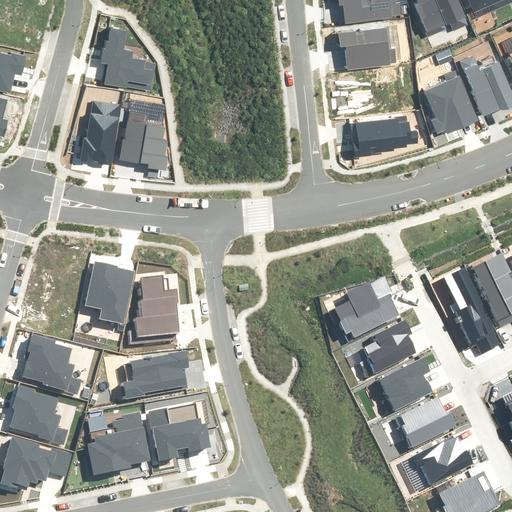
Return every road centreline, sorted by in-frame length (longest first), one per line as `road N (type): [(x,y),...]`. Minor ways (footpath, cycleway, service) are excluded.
road 1 (residential): [(209,216),(224,350),(260,473)]
road 2 (residential): [(294,0),(317,208)]
road 3 (residential): [(317,208),(421,187),(511,153)]
road 4 (residential): [(26,193),(71,0)]
road 5 (residential): [(26,193),(209,216)]
road 6 (residential): [(260,473),(103,511)]
